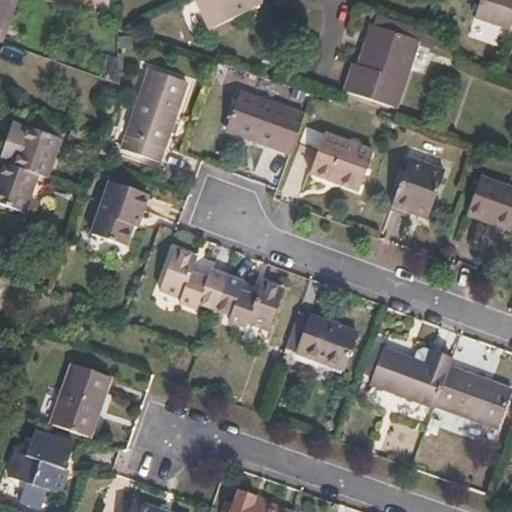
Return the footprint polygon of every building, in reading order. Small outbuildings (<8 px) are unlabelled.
[(0,0),(0,37),(12,0),(0,0)] [(263,6),(259,0),(194,0),(212,33),(263,6)] [(511,29),(511,0),(480,0),(475,16),(511,29)] [(394,109),(417,39),(406,36),(408,25),(386,18),(384,27),(369,24),(355,66),(353,65),(344,90),(394,109)] [(157,162),(185,84),(147,71),(119,149),(157,162)] [(289,154),(303,115),(238,91),(225,130),(289,154)] [(47,176),(61,140),(21,126),(10,162),(2,160),(0,164),(0,165),(35,178),(37,173),(47,176)] [(360,192),(374,153),(322,136),(308,173),(360,192)] [(390,208),(410,215),(428,222),(430,213),(445,174),(408,160),(390,208)] [(0,207),(23,215),(35,178),(0,165),(0,207)] [(469,215),(484,221),(494,224),(511,230),(511,227),(511,189),(482,178),(469,215)] [(137,227),(142,211),(148,194),(109,181),(90,232),(125,244),(131,225),(137,227)] [(214,311),(227,275),(210,268),(206,278),(193,274),(198,259),(173,250),(159,289),(180,297),(177,303),(197,310),(199,306),(214,311)] [(271,329),(285,290),(262,282),(257,298),(243,293),(246,282),(227,275),(214,311),(229,317),(228,322),(247,328),(249,321),(271,329)] [(346,369),(359,332),(309,315),(295,351),(346,369)] [(450,359),(430,351),(422,349),(416,351),(414,360),(382,348),(371,382),(434,405),(447,369),(450,359)] [(87,436),(108,376),(72,362),(51,422),(87,436)] [(497,432),(510,391),(447,369),(434,405),(433,409),(497,432)] [(64,468),(71,446),(31,432),(24,454),(15,452),(6,477),(22,483),(17,499),(38,506),(44,490),(58,494),(67,470),(64,468)] [(267,497),(255,493),(233,485),(223,511),(290,511),(291,510),(265,501),(267,497)] [(165,511),(132,500),(127,511),(165,511)]
